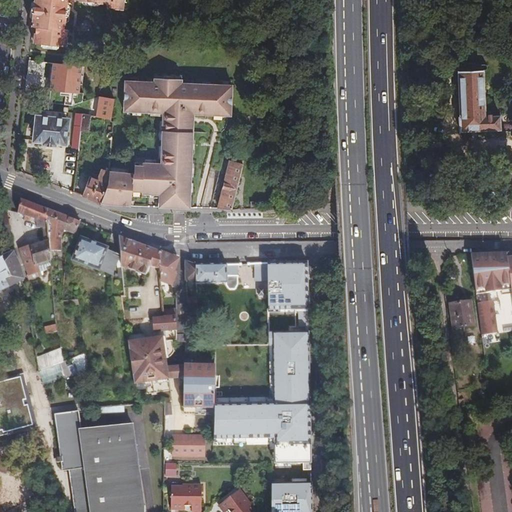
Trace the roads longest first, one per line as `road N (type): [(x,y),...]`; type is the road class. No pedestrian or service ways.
road 1 (trunk): [(409,511),(377,0)]
road 2 (trunk): [(349,0),(373,511)]
road 3 (residential): [(148,232),(177,250),(511,244)]
road 4 (secondary): [(148,232),(511,225)]
road 5 (secondary): [(0,177),(148,232)]
